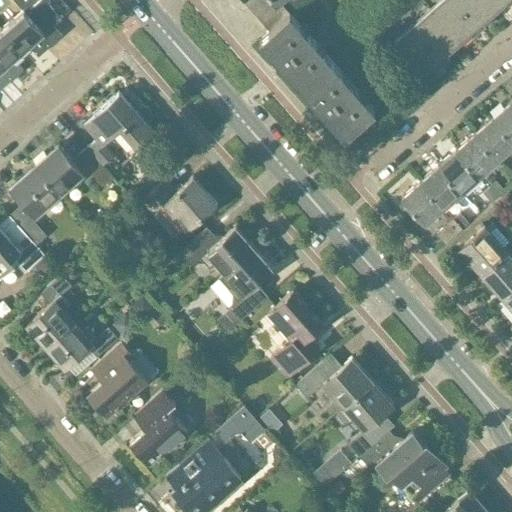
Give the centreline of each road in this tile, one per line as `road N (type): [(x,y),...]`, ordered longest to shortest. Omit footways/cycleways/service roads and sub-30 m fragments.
road 1 (tertiary): [(456,366),(147,13)]
road 2 (residential): [(135,511),(0,360)]
road 3 (residential): [(367,166),(511,51)]
road 4 (residential): [(0,144),(120,37)]
